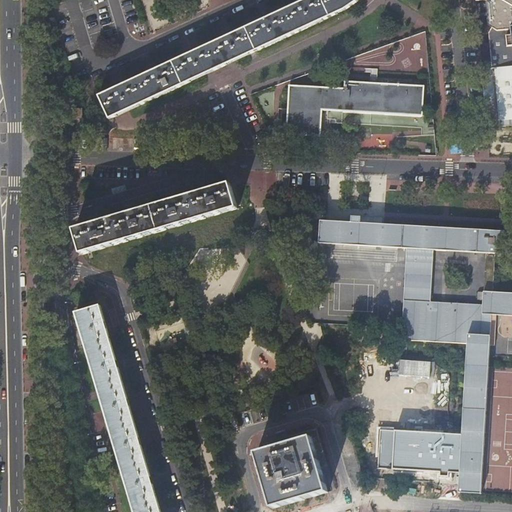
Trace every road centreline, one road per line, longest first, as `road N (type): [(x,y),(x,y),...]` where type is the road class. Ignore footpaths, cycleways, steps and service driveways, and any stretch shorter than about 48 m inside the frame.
road 1 (primary): [(19,511),(14,157)]
road 2 (residential): [(66,263),(126,292),(185,511)]
road 3 (residential): [(101,511),(61,304),(66,263)]
road 4 (residential): [(253,162),(468,170)]
road 5 (residential): [(320,511),(337,506),(346,489),(322,416),(251,431),(241,455)]
road 6 (residential): [(58,157),(253,162)]
road 7 (residential): [(468,170),(452,0)]
road 8 (primary): [(14,157),(10,0)]
road 9 (residential): [(132,51),(247,0)]
